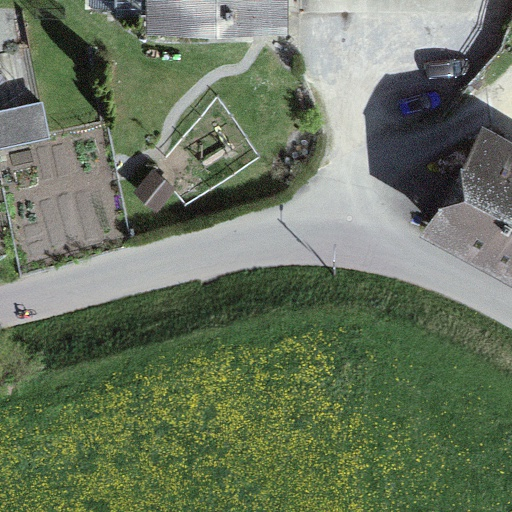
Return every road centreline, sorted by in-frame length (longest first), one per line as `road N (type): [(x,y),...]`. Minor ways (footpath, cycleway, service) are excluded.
road 1 (unclassified): [(0,306),(269,239),(330,234)]
road 2 (residential): [(383,36),(330,234)]
road 3 (unclassified): [(330,234),(386,249),(511,309)]
road 4 (track): [(511,95),(453,138),(349,170)]
